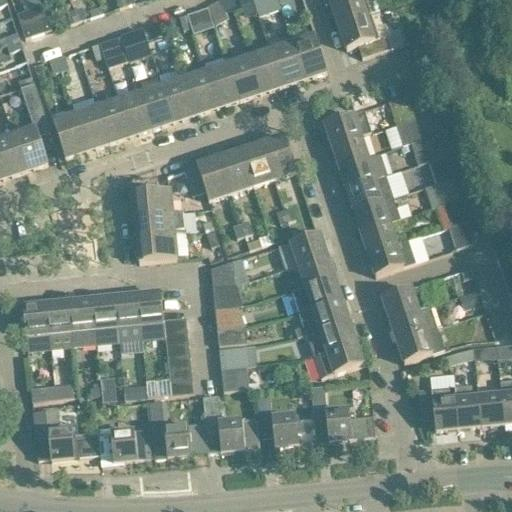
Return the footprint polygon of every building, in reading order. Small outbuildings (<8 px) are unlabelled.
[(106,17),(116,14),(110,0),(100,0),(99,0),(106,17)] [(127,10),(123,0),(117,0),(115,1),(119,13),(127,10)] [(132,0),(123,0),(127,10),(135,8),(132,0)] [(235,0),(228,0),(227,1),(233,12),(234,12),(240,9),(235,0)] [(250,0),(257,19),(258,22),(281,14),(276,0),(250,0)] [(341,0),(342,2),(331,6),(339,30),(371,19),(380,16),(374,0),(341,0)] [(227,1),(220,4),(226,16),(233,12),(227,1)] [(41,10),(17,19),(22,32),(26,44),(51,35),(41,10)] [(83,11),(75,14),(79,26),(86,24),(83,11)] [(79,26),(75,14),(67,16),(71,29),(79,26)] [(200,29),(195,17),(187,20),(192,32),(200,29)] [(379,43),(371,19),(339,30),(347,55),(358,51),(362,63),(388,54),(384,41),(379,43)] [(192,32),(187,20),(179,22),(184,34),(192,32)] [(155,44),(151,32),(143,34),(147,47),(155,44)] [(142,34),(121,42),(128,64),(150,57),(142,34)] [(20,45),(17,37),(6,41),(8,49),(20,45)] [(327,77),(315,41),(293,49),(305,84),(327,77)] [(128,64),(121,42),(100,48),(104,61),(109,74),(129,67),(128,64)] [(27,67),(20,46),(20,45),(8,49),(15,70),(27,67)] [(104,61),(100,48),(92,51),(97,63),(104,61)] [(305,84),(293,49),(271,56),(283,91),(305,84)] [(283,91),(271,56),(250,63),(261,98),(283,91)] [(69,72),(65,60),(58,63),(62,75),(69,72)] [(62,75),(58,63),(50,65),(54,77),(62,75)] [(261,98),(250,63),(228,70),(240,106),(261,98)] [(240,106),(228,70),(206,77),(218,113),(240,106)] [(218,113),(206,77),(184,85),(196,120),(218,113)] [(508,89),(501,90),(503,98),(510,96),(510,100),(511,99),(511,84),(507,85),(508,89)] [(196,120),(184,85),(163,92),(174,127),(196,120)] [(36,133),(14,140),(26,176),(48,169),(39,141),(51,137),(34,89),(23,93),(36,133)] [(174,127),(163,92),(141,99),(153,134),(174,127)] [(153,134),(141,99),(119,106),(131,142),(153,134)] [(396,130),(415,123),(408,100),(398,104),(401,113),(392,116),(396,130)] [(131,142),(119,106),(98,113),(109,149),(131,142)] [(109,149),(98,113),(76,120),(88,156),(109,149)] [(361,141),(353,119),(325,128),(333,150),(361,141)] [(88,156),(76,120),(54,128),(66,163),(88,156)] [(415,123),(396,130),(403,150),(422,145),(418,134),(415,123)] [(26,176),(14,140),(0,145),(0,170),(4,183),(26,176)] [(425,149),(430,166),(445,162),(438,140),(427,144),(425,149)] [(297,177),(285,141),(263,149),(275,184),(297,177)] [(368,163),(361,141),(333,150),(340,172),(368,163)] [(275,184),(263,149),(241,156),(253,191),(275,184)] [(253,191),(241,156),(219,163),(232,199),(253,191)] [(381,159),(368,163),(340,172),(347,194),(387,180),(381,159)] [(437,189),(452,183),(445,162),(430,166),(437,189)] [(232,199),(219,163),(197,170),(206,197),(209,206),(232,199)] [(206,197),(197,170),(185,174),(193,201),(206,197)] [(387,180),(347,194),(354,215),(394,202),(408,198),(401,176),(387,180)] [(459,205),(452,183),(437,189),(444,210),(451,207),(459,205)] [(172,218),(170,194),(159,196),(158,184),(132,187),(135,221),(172,218)] [(401,224),(394,202),(354,215),(361,237),(389,228),(401,224)] [(462,215),(459,205),(451,207),(444,210),(442,210),(445,220),(441,222),(445,234),(450,232),(467,227),(462,215)] [(292,212),(284,214),(289,226),(296,224),(292,212)] [(289,226),(284,214),(276,217),(281,229),(289,226)] [(184,217),(172,218),(135,221),(137,244),(175,241),(186,240),(184,217)] [(214,235),(211,225),(204,228),(207,237),(214,235)] [(249,226),(241,228),(245,241),(253,238),(249,226)] [(457,254),(474,248),(467,227),(450,232),(457,254)] [(245,241),(241,228),(233,231),(237,243),(245,241)] [(396,250),(389,228),(361,237),(368,259),(396,250)] [(219,249),(214,235),(207,237),(212,252),(219,249)] [(268,238),(258,241),(261,249),(270,246),(268,238)] [(327,260),(319,238),(280,251),(287,273),(299,270),(327,260)] [(177,264),(175,241),(137,244),(140,268),(177,264)] [(397,250),(368,259),(376,281),(415,268),(428,264),(421,242),(408,246),(397,250)] [(511,253),(495,259),(500,272),(511,267),(511,253)] [(334,282),(327,260),(299,270),(306,292),(334,282)] [(235,290),(233,267),(233,266),(212,274),(214,294),(237,292),(237,290),(235,290)] [(511,280),(511,267),(500,272),(503,283),(511,280)] [(472,273),(462,276),(464,285),(474,281),(472,273)] [(511,293),(511,280),(503,283),(507,295),(511,293)] [(341,304),(334,282),(306,292),(292,296),(299,318),(341,304)] [(243,310),(237,292),(214,294),(215,303),(216,314),(238,312),(243,310)] [(418,314),(411,293),(383,302),(390,324),(418,314)] [(478,294),(464,299),(466,307),(473,310),(482,306),(478,294)] [(166,343),(165,338),(164,324),(161,298),(138,300),(142,346),(166,343)] [(138,300),(115,303),(120,348),(142,346),(138,300)] [(120,348),(115,303),(92,305),(97,350),(120,348)] [(349,326),(341,304),(299,318),(304,331),(295,334),(297,343),(307,340),(349,326)] [(97,350),(92,305),(69,307),(74,352),(97,350)] [(74,352),(69,307),(47,309),(52,355),(74,352)] [(52,355),(47,309),(23,312),(28,357),(52,355)] [(430,310),(418,314),(390,324),(397,346),(437,333),(430,310)] [(245,331),(238,312),(216,314),(218,335),(242,332),(245,331)] [(442,313),(439,318),(440,325),(446,327),(452,325),(454,320),(452,315),(448,312),(442,313)] [(187,322),(164,324),(165,338),(189,336),(187,322)] [(356,347),(349,326),(307,340),(314,361),(356,347)] [(245,332),(245,331),(242,332),(218,335),(219,351),(247,348),(245,332)] [(445,355),(437,333),(397,346),(404,368),(445,355)] [(190,348),(189,336),(165,338),(166,343),(167,350),(190,348)] [(363,370),(356,347),(314,361),(321,384),(363,370)] [(191,360),(190,348),(167,350),(168,362),(191,360)] [(508,359),(507,350),(496,352),(497,360),(508,359)] [(245,352),(220,355),(222,375),(246,372),(247,372),(245,352)] [(497,360),(496,352),(486,353),(487,361),(497,360)] [(458,367),(455,359),(455,358),(444,362),(447,370),(458,367)] [(192,372),(191,360),(168,362),(169,374),(192,372)] [(193,384),(192,372),(169,374),(170,386),(193,384)] [(249,394),(246,372),(222,375),(224,396),(249,394)] [(113,380),(100,381),(101,392),(102,401),(103,405),(115,405),(113,380)] [(419,398),(408,399),(416,424),(422,423),(422,424),(434,423),(435,436),(459,434),(455,393),(453,380),(430,382),(431,395),(419,397),(419,398)] [(195,398),(193,384),(170,386),(172,400),(195,398)] [(511,428),(511,386),(500,388),(501,400),(504,429),(511,428)] [(72,387),(55,389),(57,405),(67,404),(74,403),(72,387)] [(55,389),(32,391),(33,408),(57,405),(55,389)] [(481,431),(479,402),(478,402),(477,391),(455,393),(459,434),(481,431)] [(102,401),(101,392),(91,393),(92,402),(102,401)] [(136,392),(125,393),(126,405),(137,404),(136,392)] [(158,392),(147,393),(148,402),(159,401),(158,392)] [(504,429),(501,400),(479,402),(481,431),(504,429)] [(218,401),(203,403),(205,423),(208,449),(209,458),(221,457),(245,455),(245,454),(259,453),(256,424),(221,427),(218,401)] [(163,408),(150,410),(152,428),(154,454),(155,464),(167,463),(192,460),(189,431),(166,433),(165,427),(163,408)] [(373,422),(351,424),(350,415),(327,417),(326,411),(313,412),(315,439),(328,437),(329,447),(375,442),(373,422)] [(101,460),(99,441),(73,444),(72,434),(60,435),(58,415),(34,417),(39,466),(51,464),(51,466),(75,463),(101,460)] [(273,416),(259,418),(262,444),(274,443),(275,452),(299,449),(296,420),(273,422),(273,416)] [(151,464),(149,444),(148,437),(135,438),(134,435),(112,437),(111,433),(98,434),(99,441),(101,460),(101,469),(138,465),(151,464)]
